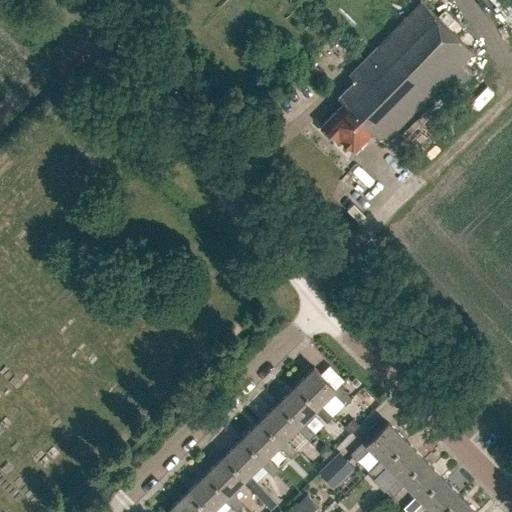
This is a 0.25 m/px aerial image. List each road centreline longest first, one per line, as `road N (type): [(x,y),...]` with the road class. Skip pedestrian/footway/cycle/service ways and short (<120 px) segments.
road 1 (residential): [(323,307),(214,178),(136,51),(86,0)]
road 2 (residential): [(112,511),(323,307)]
road 3 (residential): [(511,499),(323,307)]
